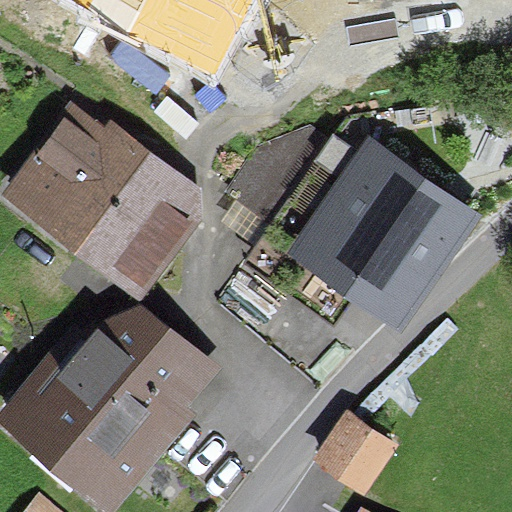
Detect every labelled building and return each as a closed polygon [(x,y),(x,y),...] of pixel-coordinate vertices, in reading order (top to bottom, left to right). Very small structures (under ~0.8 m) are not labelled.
[(116,0),(248,97),(319,0),(116,0)] [(78,108),(20,183),(84,232),(147,150),(110,122),(104,129),(78,108)] [(273,218),(253,247),(321,294),(344,261),(392,296),(454,231),(328,141),(309,127),(261,147),(232,189),(273,218)] [(182,177),(147,150),(84,232),(145,279),(173,243),(166,238),(185,213),(166,199),(182,177)] [(75,337),(16,403),(111,486),(178,410),(156,391),(193,349),(139,302),(110,334),(101,326),(84,345),(75,337)] [(351,414),(326,448),(363,475),(388,441),(351,414)] [(51,511),(40,502),(31,511),(51,511)]
